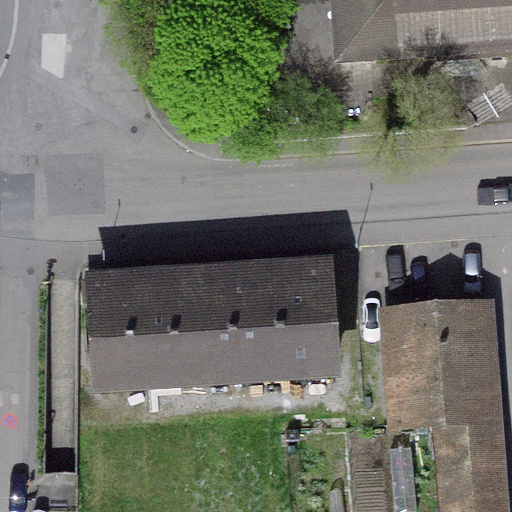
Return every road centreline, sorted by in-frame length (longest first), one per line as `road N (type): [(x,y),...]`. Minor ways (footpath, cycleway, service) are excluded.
road 1 (residential): [(511,179),(76,199)]
road 2 (residential): [(71,0),(76,199)]
